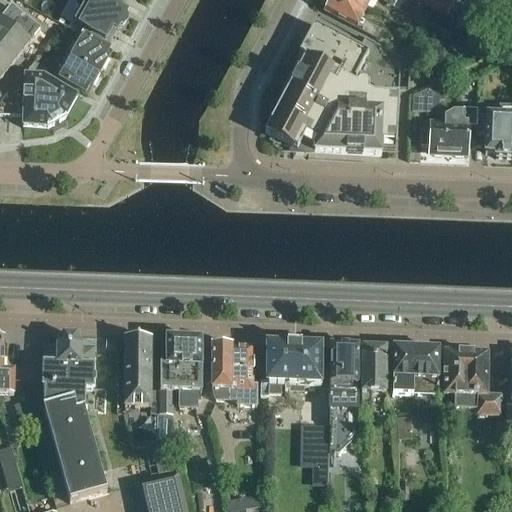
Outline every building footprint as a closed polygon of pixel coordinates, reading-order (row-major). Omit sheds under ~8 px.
[(80,38),(84,40),(101,49),(112,30),(117,32),(119,29),(123,29),(125,26),(126,23),(124,19),(126,16),(96,0),(77,0),(75,4),(77,9),(81,12),(74,24),(84,30),(80,38)] [(367,11),(345,0),(328,0),(327,4),(329,5),(324,15),(376,42),(381,33),(361,22),(367,11)] [(345,0),(367,11),(372,0),(374,0),(393,10),(398,0),(397,0),(345,0)] [(410,0),(447,20),(467,32),(474,0),(410,0)] [(0,84),(41,33),(10,9),(0,22),(0,84)] [(482,49),(511,26),(511,25),(501,11),(470,35),(482,49)] [(314,152),(314,156),(381,159),(382,146),(396,147),(399,91),(409,92),(410,65),(365,40),(359,52),(314,28),(298,58),(301,59),(281,98),(284,99),(264,137),(297,154),(302,145),(314,152)] [(78,47),(71,60),(100,77),(107,62),(105,61),(109,53),(101,49),(84,40),(78,47)] [(461,63),(472,52),(461,40),(449,51),(461,63)] [(100,77),(71,60),(58,83),(85,97),(89,89),(92,91),(100,77)] [(48,73),(34,66),(25,76),(45,78),(48,73)] [(23,130),(47,131),(65,121),(77,100),(48,84),(49,82),(45,80),(44,81),(43,81),(25,80),(24,89),(14,89),(0,108),(0,118),(23,119),(23,130)] [(495,158),(495,162),(511,162),(511,111),(499,111),(499,120),(477,119),(476,139),(485,139),(485,158),(495,158)] [(429,151),(429,157),(432,157),(434,159),(441,159),(443,157),(452,158),(455,160),(462,160),(464,158),(467,158),(468,130),(476,130),(477,113),(463,112),(463,117),(454,117),(446,121),(445,128),(430,128),(430,134),(421,133),(420,150),(429,151)] [(0,398),(12,399),(13,374),(2,373),(3,340),(2,340),(0,337),(0,398)] [(42,391),(44,391),(43,410),(43,411),(69,506),(107,496),(82,413),(84,393),(92,393),(94,353),(81,352),(81,351),(75,340),(63,339),(56,350),(56,351),(44,351),(42,391)] [(124,411),(150,411),(151,343),(124,342),(124,411)] [(159,419),(172,420),(172,396),(201,397),(201,345),(166,343),(166,370),(160,370),(160,395),(159,395),(159,419)] [(237,410),(256,411),(256,390),(252,390),(252,375),(253,375),(253,364),(252,364),(252,351),(231,351),(231,350),(229,350),(226,346),(217,345),(217,346),(214,349),(211,349),(211,394),(229,394),(229,406),(237,406),(237,410)] [(295,389),(296,348),(266,347),(266,388),(261,388),(260,402),(268,402),(281,402),(281,389),(285,389),(284,395),(289,395),(289,389),(295,389)] [(321,349),(296,348),(295,389),(321,390),(321,349)] [(357,414),(358,351),(340,350),(331,350),(330,350),(329,401),(328,457),(338,457),(357,439),(357,433),(353,428),(353,419),(356,419),(356,414),(357,414)] [(361,409),(370,410),(370,398),(385,398),(386,352),(362,351),(361,409)] [(392,399),(437,401),(438,354),(392,352),(392,399)] [(475,414),(475,420),(500,420),(501,400),(487,400),(487,356),(444,354),(443,399),(454,399),(453,413),(454,413),(454,419),(459,420),(459,413),(475,414)] [(14,406),(20,427),(32,424),(26,403),(14,406)] [(407,442),(408,426),(395,426),(395,442),(407,442)] [(327,456),(327,431),(314,431),(314,456),(327,456)] [(0,454),(0,458),(11,494),(22,491),(10,451),(0,454)] [(185,511),(177,478),(135,488),(140,511),(185,511)] [(400,485),(401,504),(410,504),(409,494),(408,494),(408,484),(400,485)]
